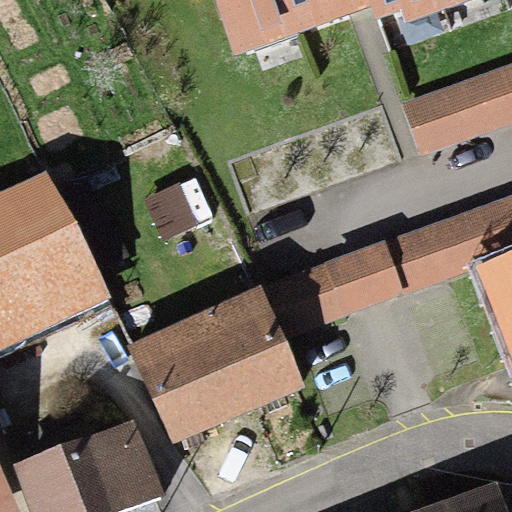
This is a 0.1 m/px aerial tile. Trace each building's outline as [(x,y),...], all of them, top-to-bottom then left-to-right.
[(203,0),(225,60),(365,12),(361,0),(203,0)] [(361,0),(365,12),(375,41),(493,0),(361,0)] [(511,72),(402,111),(418,156),(511,124),(511,72)] [(39,189),(0,206),(0,352),(94,310),(39,189)] [(511,207),(256,303),(273,347),(511,257),(511,207)] [(511,265),(474,281),(511,377),(511,265)] [(273,347),(256,303),(123,352),(160,449),(292,399),(273,347)] [(152,511),(126,439),(7,483),(17,511),(152,511)]
